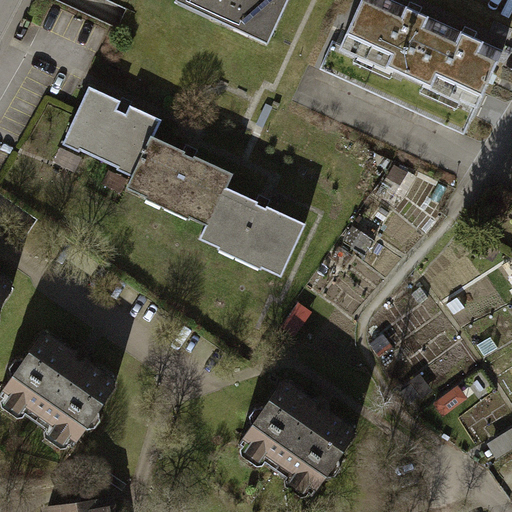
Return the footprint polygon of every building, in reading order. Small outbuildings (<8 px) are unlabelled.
[(176,0),(175,4),(266,45),(286,0),(176,0)] [(432,26),(375,0),(362,0),(340,49),(406,80),(432,26)] [(498,57),(432,26),(406,80),(473,111),(498,57)] [(133,179),(149,145),(157,126),(89,95),(64,147),(133,179)] [(127,192),(207,229),(222,195),(229,182),(149,145),(133,179),(127,192)] [(200,242),(281,279),(303,232),(222,195),(207,229),(200,242)] [(0,309),(11,293),(0,285),(0,309)] [(41,338),(0,398),(0,402),(70,450),(113,386),(41,338)] [(238,452),(311,502),(356,438),(282,388),(238,452)] [(511,439),(482,457),(489,469),(511,455),(511,439)] [(117,511),(115,500),(41,511),(117,511)]
